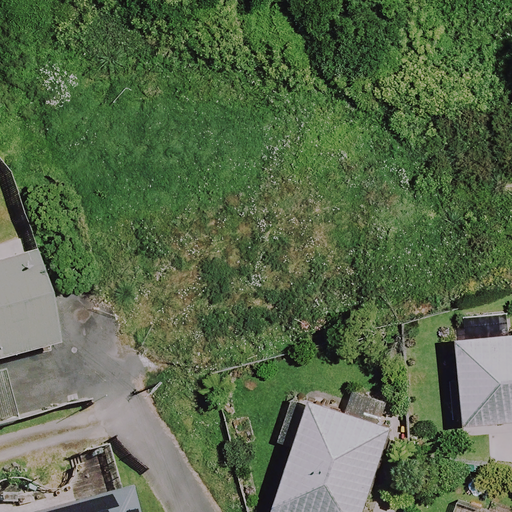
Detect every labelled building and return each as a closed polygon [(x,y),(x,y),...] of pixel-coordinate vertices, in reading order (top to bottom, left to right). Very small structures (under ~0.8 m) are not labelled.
[(112,215),(121,309),(339,290),(331,196),(112,215)] [(0,247),(0,429),(5,428),(0,410),(0,364),(44,353),(15,244),(0,247)] [(511,334),(450,339),(457,422),(511,417),(511,334)] [(267,511),(359,511),(387,424),(304,398),(267,511)] [(55,511),(118,511),(114,496),(55,511)]
